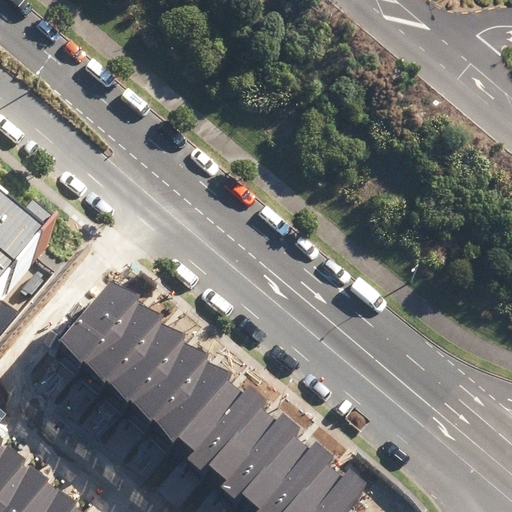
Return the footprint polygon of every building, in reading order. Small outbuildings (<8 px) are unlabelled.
[(0,303),(52,241),(0,197),(0,303)] [(122,289),(69,353),(91,372),(145,307),(122,289)] [(145,307),(91,372),(113,390),(167,325),(145,307)] [(167,325),(113,390),(136,408),(189,343),(167,325)] [(189,343),(136,408),(158,426),(211,361),(189,343)] [(211,361),(158,426),(178,444),(233,380),(211,361)] [(233,380),(178,444),(210,471),(265,407),(233,380)] [(265,407),(210,471),(241,498),(297,434),(265,407)] [(297,434),(241,498),(257,511),(284,511),(329,461),(297,434)] [(7,449),(0,456),(0,501),(29,468),(7,449)] [(329,461),(284,511),(340,511),(361,488),(329,461)] [(29,468),(0,501),(0,511),(30,511),(51,489),(29,468)] [(78,511),(51,489),(30,511),(78,511)]
